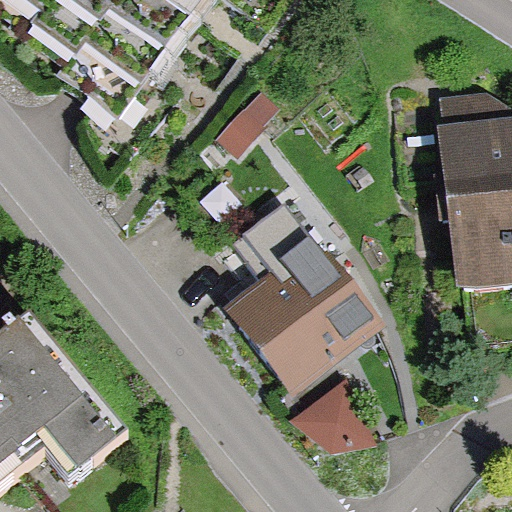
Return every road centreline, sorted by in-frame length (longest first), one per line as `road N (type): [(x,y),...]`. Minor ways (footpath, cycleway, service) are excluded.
road 1 (residential): [(0,135),(314,511)]
road 2 (residential): [(411,511),(485,433),(511,422)]
